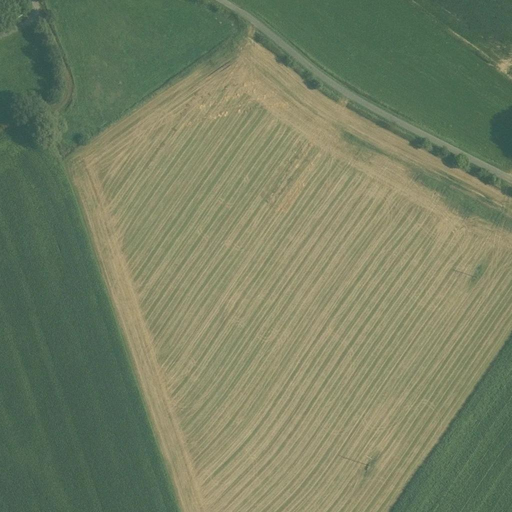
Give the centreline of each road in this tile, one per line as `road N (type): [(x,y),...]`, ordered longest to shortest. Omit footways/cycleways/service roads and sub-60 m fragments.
road 1 (unclassified): [(219,0),(354,101),(511,180)]
road 2 (track): [(36,0),(68,84),(62,105),(36,124)]
